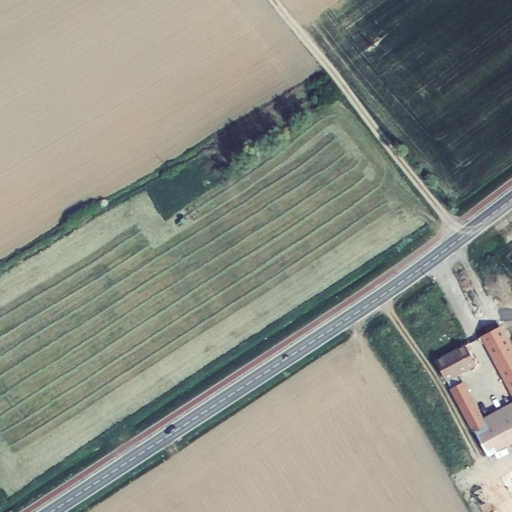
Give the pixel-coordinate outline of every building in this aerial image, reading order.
[(511,344),(502,326),(481,336),(485,343),(511,394),(511,344)] [(466,344),(435,360),(447,382),(477,366),(473,357),(469,351),(466,344)] [(484,418),(465,381),(450,389),(474,432),(484,427),(483,418),(484,418)] [(484,427),(474,432),(477,439),(480,438),(489,456),(511,443),(511,402),(484,418),(483,418),(484,427)] [(511,492),(511,470),(503,474),(511,492)]
